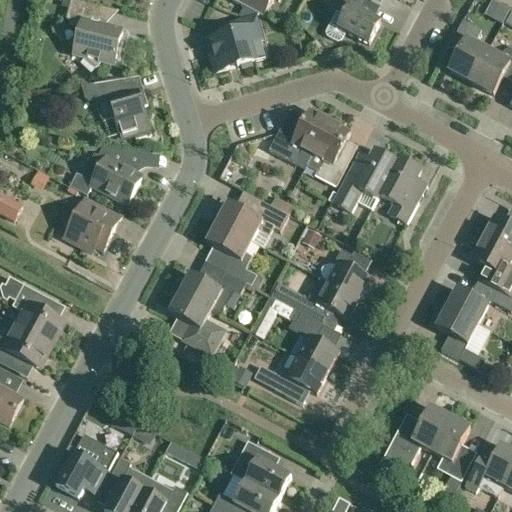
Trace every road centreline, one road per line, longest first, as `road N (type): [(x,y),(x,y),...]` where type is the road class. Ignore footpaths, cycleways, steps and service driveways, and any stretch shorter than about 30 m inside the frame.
road 1 (residential): [(13,511),(187,187),(197,157),(193,125)]
road 2 (residential): [(342,428),(487,160)]
road 3 (residential): [(193,125),(322,82),(366,80),(388,93)]
road 4 (residential): [(193,125),(166,21),(168,0)]
